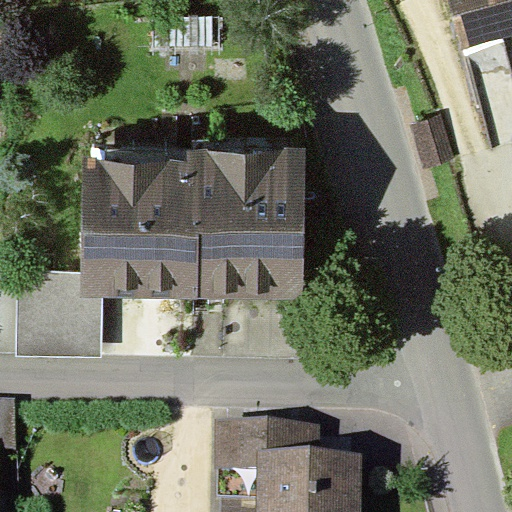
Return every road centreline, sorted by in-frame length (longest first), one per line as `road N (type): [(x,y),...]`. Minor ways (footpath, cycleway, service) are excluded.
road 1 (residential): [(0,374),(440,377)]
road 2 (tertiary): [(440,377),(328,0)]
road 3 (tertiary): [(478,511),(440,377)]
